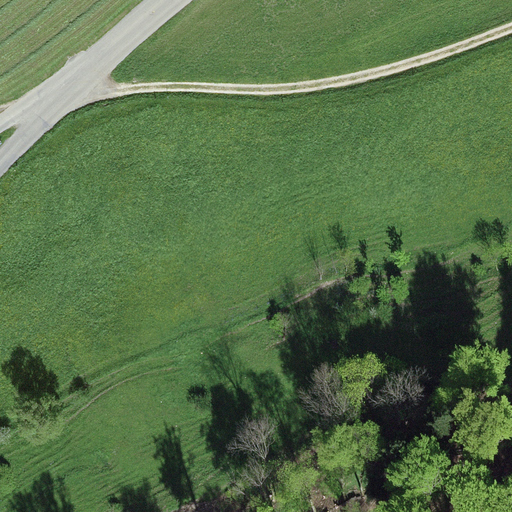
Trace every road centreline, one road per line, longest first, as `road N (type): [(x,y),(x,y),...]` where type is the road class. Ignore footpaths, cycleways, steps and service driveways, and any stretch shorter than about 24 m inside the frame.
road 1 (track): [(511,27),(332,83),(64,97)]
road 2 (track): [(188,511),(401,399),(511,386)]
road 3 (tertiary): [(168,0),(64,97)]
